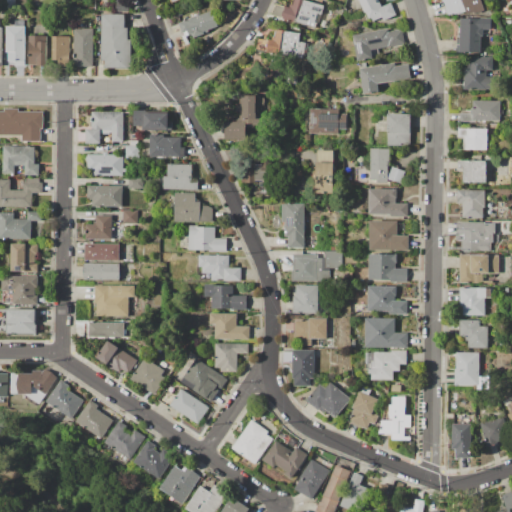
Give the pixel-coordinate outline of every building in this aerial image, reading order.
[(6,0),(16,0),(16,10),(6,10),(6,0)] [(96,0),(103,0),(103,4),(109,4),(109,12),(96,12),(96,0)] [(116,0),(129,0),(129,12),(116,11),(116,0)] [(294,0),(305,0),(324,5),(318,29),(282,19),(286,7),(290,9),(291,5),(293,5),(294,0)] [(359,0),(379,0),(382,6),(392,2),(398,15),(384,21),(382,17),(370,23),(359,0)] [(442,0),(461,0),(466,12),(449,18),(442,0)] [(461,0),(481,0),(486,12),(468,18),(466,12),(461,0)] [(179,23),(191,19),(190,18),(197,15),(197,16),(212,11),(218,27),(209,31),(210,34),(194,40),(193,36),(187,38),(189,44),(184,45),(181,36),(183,35),(179,23)] [(96,14),(125,14),(125,27),(128,27),(128,40),(131,40),(130,68),(101,68),(101,32),(96,32),(96,14)] [(460,19),(479,19),(480,17),(489,17),(489,19),(492,19),(492,37),(483,37),(483,53),(456,53),(457,39),(460,39),(460,19)] [(7,26),(15,26),(15,21),(24,21),(24,26),(26,26),(25,66),(14,66),(14,63),(6,63),(7,26)] [(74,28),(81,29),(81,23),(91,23),(91,29),(94,29),(93,67),(74,66),(74,28)] [(277,30),(300,34),(298,42),(308,44),(305,62),(270,56),(271,53),(256,50),(258,39),(268,41),(269,39),(273,40),(273,37),(276,37),(277,30)] [(352,35),(388,30),(388,33),(404,30),(406,44),(372,50),(374,59),(357,62),(352,35)] [(30,35),(48,35),(48,67),(29,66),(30,35)] [(53,36),(70,36),(69,66),(52,66),(53,36)] [(469,56),(493,56),(493,70),(488,70),(488,77),(494,77),(495,90),(465,90),(464,68),(468,68),(468,63),(469,63),(469,56)] [(360,69),(395,63),(395,67),(409,64),(411,79),(378,84),(380,93),(365,95),(360,69)] [(287,75),(297,75),(296,86),(287,86),(287,75)] [(240,95),(259,96),(259,98),(264,98),(264,105),(259,105),(259,112),(263,112),(262,126),(254,126),(254,127),(246,127),(246,122),(237,122),(237,116),(240,116),(240,95)] [(473,100),(500,101),(500,123),(459,122),(459,113),(471,113),(471,109),(473,109),(473,100)] [(0,111),(4,111),(4,108),(19,109),(19,112),(44,112),(44,129),(41,129),(41,142),(16,142),(16,139),(0,139),(0,111)] [(310,108),(339,109),(339,114),(347,114),(347,130),(338,129),(338,134),(309,133),(310,108)] [(134,110),(146,110),(146,113),(172,114),(172,131),(142,130),(142,127),(134,127),(134,110)] [(92,112),(123,112),(122,143),(111,142),(111,140),(106,140),(107,137),(101,137),(101,144),(86,143),(86,129),(92,129),(92,112)] [(388,113),(411,114),(411,147),(388,147),(388,113)] [(237,122),(246,122),(246,127),(246,139),(225,139),(225,122),(237,122)] [(458,128),(488,128),(487,150),(464,150),(464,138),(458,138),(458,128)] [(150,155),(140,155),(140,133),(150,133),(150,134),(150,155)] [(150,134),(165,135),(164,137),(182,137),(182,147),(184,147),(184,158),(150,157),(150,155),(150,134)] [(4,146),(35,147),(35,164),(39,164),(39,175),(3,174),(4,146)] [(125,159),(125,146),(131,146),(138,146),(137,159),(125,159)] [(371,148),(390,149),(389,167),(389,177),(388,180),(388,183),(370,183),(371,148)] [(316,150),(334,150),(334,193),(316,193),(316,150)] [(88,154),(103,155),(103,152),(107,152),(107,155),(123,155),(123,166),(127,167),(127,173),(123,173),(123,176),(87,176),(88,162),(86,162),(86,157),(88,157),(88,154)] [(242,182),(243,162),(257,163),(256,164),(260,165),(260,158),(271,159),(270,182),(256,181),(255,183),(242,182)] [(457,160),(488,161),(487,183),(463,182),(463,169),(457,169),(457,160)] [(168,164),(194,164),(194,177),(198,177),(198,191),(164,190),(164,177),(167,177),(168,164)] [(389,177),(392,167),(405,172),(401,184),(388,180),(389,177)] [(0,180),(7,180),(7,176),(25,176),(25,180),(27,180),(27,178),(39,178),(39,183),(43,183),(43,194),(33,194),(32,208),(0,208),(0,180)] [(129,178),(143,178),(143,189),(128,189),(129,178)] [(88,185),(123,186),(123,207),(92,207),(92,201),(90,201),(90,199),(88,199),(88,185)] [(370,189),(397,189),(397,203),(409,203),(409,217),(390,217),(390,214),(370,214),(370,189)] [(458,190),(486,191),(486,208),(484,208),(484,219),(462,219),(463,204),(458,204),(458,190)] [(175,194),(196,194),(196,199),(212,208),(213,223),(174,222),(175,194)] [(147,196),(155,196),(155,208),(147,208),(147,196)] [(304,204),(305,249),(288,249),(288,237),(285,237),(285,225),(282,225),(282,204),(304,204)] [(0,213),(13,214),(13,209),(28,209),(28,212),(41,212),(41,222),(32,222),(31,239),(0,239),(0,213)] [(123,211),(138,211),(138,224),(123,224),(123,211)] [(96,216),(112,216),(111,241),(87,240),(87,225),(94,225),(94,222),(95,222),(96,216)] [(370,250),(370,221),(398,221),(398,224),(405,224),(405,235),(409,235),(409,251),(370,250)] [(458,222),(496,223),(496,233),(492,233),(492,252),(462,251),(462,241),(457,241),(458,222)] [(187,251),(188,235),(189,235),(189,225),(197,225),(197,226),(215,227),(215,238),(227,238),(227,253),(208,252),(208,251),(187,251)] [(12,244),(38,244),(38,255),(36,255),(36,264),(38,264),(38,272),(11,272),(12,244)] [(85,244),(119,244),(119,261),(85,261),(85,244)] [(292,254),(318,254),(318,259),(324,258),(324,252),(342,251),(342,269),(330,269),(331,282),(293,282),(293,269),(294,269),(294,265),(293,265),(292,254)] [(369,253),(397,254),(397,268),(408,268),(408,283),(391,283),(391,281),(369,280),(369,253)] [(460,254),(501,255),(501,274),(484,274),(484,284),(458,284),(459,269),(460,269),(460,254)] [(199,255),(230,255),(229,268),(241,268),(241,282),(211,281),(211,275),(202,274),(202,268),(199,268),(199,255)] [(85,263),(120,264),(120,280),(84,280),(85,263)] [(1,276),(38,276),(38,288),(36,288),(36,296),(38,296),(38,305),(12,305),(12,304),(2,304),(2,291),(1,291),(1,276)] [(152,280),(165,281),(165,306),(152,306),(152,280)] [(205,284),(233,285),(233,295),(247,295),(247,310),(205,309),(205,284)] [(95,285),(136,286),(136,308),(128,308),(128,317),(96,316),(96,303),(95,303),(95,285)] [(297,285),(318,285),(318,313),(294,314),(294,297),(297,297),(297,285)] [(368,287),(397,287),(397,301),(408,301),(408,315),(393,315),(393,312),(368,312),(368,287)] [(460,288),(493,288),(493,299),(486,299),(485,317),(459,316),(460,288)] [(7,309),(36,309),(35,324),(37,324),(37,335),(33,335),(33,337),(27,337),(27,335),(7,334),(7,309)] [(211,313),(237,313),(237,326),(249,326),(249,340),(213,339),(214,325),(211,325),(211,313)] [(366,318),(395,319),(395,332),(408,332),(408,348),(366,348),(366,318)] [(295,320),(308,320),(308,319),(327,319),(327,320),(334,320),(335,346),(296,346),(296,340),(295,340),(295,320)] [(460,319),(480,320),(480,326),(488,326),(488,349),(467,348),(467,342),(460,342),(460,319)] [(88,321),(124,322),(124,338),(87,337),(87,336),(85,336),(85,323),(87,323),(88,321)] [(108,340),(138,360),(128,374),(121,369),(119,372),(97,357),(108,340)] [(216,343),(249,344),(249,354),(238,354),(237,372),(220,372),(221,368),(215,368),(216,343)] [(294,350),(314,350),(314,379),(310,379),(310,387),(295,387),(295,379),(294,379),(294,350)] [(407,351),(407,365),(400,365),(400,372),(394,372),(394,381),(371,381),(371,379),(370,379),(370,369),(367,369),(367,352),(391,353),(391,351),(407,351)] [(457,353),(479,353),(479,377),(478,385),(455,385),(456,368),(457,368),(457,353)] [(145,358),(165,371),(162,375),(167,378),(154,396),(130,380),(145,358)] [(197,358),(228,379),(211,403),(181,382),(188,372),(197,358)] [(181,382),(173,377),(180,367),(188,372),(181,382)] [(13,374),(19,375),(32,374),(32,371),(43,371),(45,369),(52,372),(59,376),(40,403),(26,394),(13,394),(13,374)] [(0,373),(9,373),(9,397),(0,397),(0,373)] [(61,380),(70,386),(68,390),(84,400),(72,419),(47,403),(61,380)] [(306,400),(320,384),(325,389),(331,382),(352,400),(334,420),(326,413),(324,416),(306,400)] [(392,385),(401,385),(401,393),(392,392),(392,385)] [(359,392),(361,392),(363,387),(371,391),(369,396),(379,400),(375,409),(375,408),(373,413),(378,415),(374,426),(369,424),(366,430),(347,422),(359,392)] [(170,404),(161,398),(167,389),(176,396),(170,404)] [(180,389),(209,409),(198,426),(169,406),(170,404),(176,396),(180,389)] [(393,397),(405,397),(405,415),(411,415),(411,439),(393,439),(393,435),(381,436),(380,421),(390,421),(390,405),(393,405),(393,397)] [(90,400),(99,406),(97,409),(113,420),(101,439),(76,422),(90,400)] [(481,423),(504,417),(510,440),(503,442),(504,444),(496,446),(496,445),(488,447),(481,423)] [(119,420),(127,426),(125,429),(131,433),(134,430),(145,438),(131,460),(104,443),(119,420)] [(232,449),(252,420),(268,431),(266,434),(274,439),(256,465),(232,449)] [(453,423),(459,423),(459,421),(465,421),(465,423),(471,423),(471,434),(471,448),(470,448),(470,459),(456,458),(456,461),(452,461),(453,423)] [(148,440),(157,446),(155,449),(161,453),(163,450),(174,457),(160,479),(134,462),(148,440)] [(263,461),(277,441),(292,452),(296,447),(308,455),(291,480),(284,475),(287,472),(277,465),(275,468),(263,461)] [(312,459),(330,472),(311,500),(295,489),(302,479),(299,477),(312,459)] [(159,488),(175,465),(181,469),(184,465),(201,476),(183,504),(159,488)] [(351,472),(334,511),(314,511),(319,502),(321,503),(337,466),(351,472)] [(354,473),(364,477),(361,485),(373,490),(363,511),(354,511),(340,506),(354,473)] [(191,511),(186,508),(200,486),(210,492),(215,484),(228,492),(215,511),(191,511)] [(394,511),(373,511),(381,484),(388,486),(386,494),(399,498),(394,511)] [(499,511),(502,511),(507,511),(501,496),(511,492),(511,507),(509,509),(510,511),(499,511)] [(400,511),(401,507),(413,510),(415,499),(425,501),(423,511),(400,511)] [(249,509),(247,511),(221,511),(229,500),(235,504),(237,501),(249,509)]
